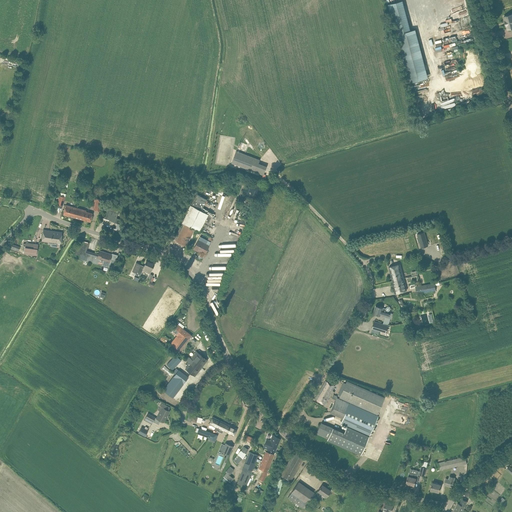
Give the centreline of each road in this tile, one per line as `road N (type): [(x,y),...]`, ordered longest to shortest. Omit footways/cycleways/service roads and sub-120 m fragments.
road 1 (unclassified): [(28,210),(176,262),(194,282),(241,383),(284,437)]
road 2 (unclassified): [(284,437),(326,359),(363,312),(370,287),(362,263),(278,180)]
road 3 (unclassified): [(446,509),(349,483),(284,437)]
road 4 (tertiary): [(511,124),(477,0)]
